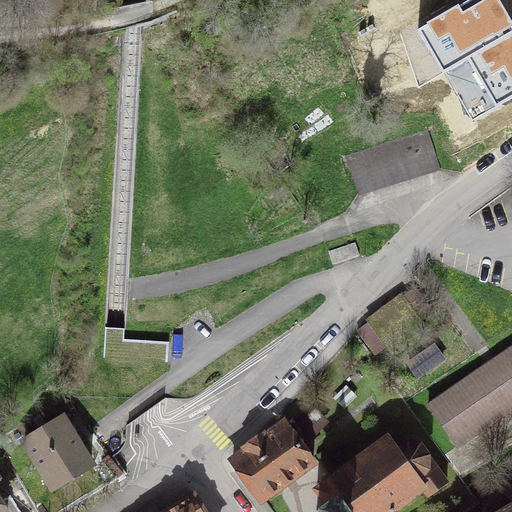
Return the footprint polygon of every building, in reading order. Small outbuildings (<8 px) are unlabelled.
[(504,27),(492,0),(435,0),(431,2),(438,21),(427,26),(437,53),(504,27)] [(345,155),(358,193),(439,168),(427,129),(345,155)] [(332,265),(359,255),(355,242),(328,251),(332,265)] [(403,296),(401,294),(367,319),(368,322),(357,330),(375,354),(387,346),(390,351),(425,326),(421,320),(432,312),(414,288),(403,296)] [(105,326),(99,413),(112,432),(124,424),(148,407),(164,397),(165,390),(168,341),(123,338),(124,327),(115,327),(105,326)] [(416,375),(442,357),(435,346),(408,365),(416,375)] [(457,446),(506,412),(511,420),(511,346),(428,404),(457,446)] [(62,417),(24,441),(52,487),(91,463),(78,442),(82,440),(78,433),(74,436),(62,417)] [(232,460),(260,499),(313,463),(283,421),(264,434),(244,448),(246,450),(232,460)] [(316,510),(316,511),(389,511),(422,488),(428,495),(446,482),(419,443),(406,440),(395,445),(388,435),(316,488),(327,502),(316,510)] [(20,511),(10,495),(0,500),(0,511),(20,511)] [(203,511),(193,495),(164,511),(203,511)]
